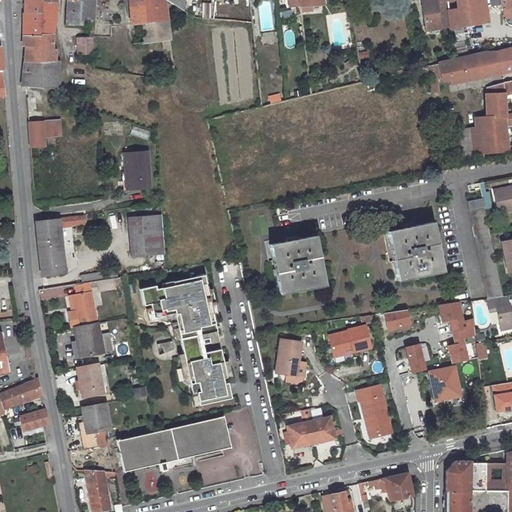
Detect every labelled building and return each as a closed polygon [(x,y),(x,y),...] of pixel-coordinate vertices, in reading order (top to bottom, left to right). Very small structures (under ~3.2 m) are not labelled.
[(24,0),(24,13),(41,13),(42,2),(56,2),(56,0),(24,0)] [(66,0),(66,11),(80,12),(79,25),(89,25),(94,25),(95,0),(66,0)] [(128,0),(131,24),(167,20),(163,0),(128,0)] [(182,0),(166,0),(181,8),(182,0)] [(300,0),(292,0),(294,1),(297,15),(302,15),(301,6),(300,0)] [(445,0),(421,0),(425,29),(449,27),(447,11),(445,0)] [(445,0),(447,11),(483,6),(482,0),(445,0)] [(24,13),(23,36),(40,35),(40,33),(52,33),(54,15),(56,2),(42,2),(41,13),(24,13)] [(212,18),(212,3),(202,3),(202,18),(212,18)] [(483,6),(447,11),(449,27),(449,28),(462,26),(467,25),(486,20),(483,6)] [(66,11),(67,25),(79,25),(80,12),(66,11)] [(167,20),(131,24),(132,44),(163,39),(170,38),(167,20)] [(79,25),(67,25),(69,36),(76,36),(88,36),(89,25),(79,25)] [(462,26),(449,28),(452,52),(466,50),(462,26)] [(21,85),(58,89),(58,60),(55,60),(55,50),(52,49),(52,33),(40,33),(40,35),(23,36),(23,45),(25,45),(21,85)] [(511,46),(495,51),(500,73),(501,73),(511,70),(511,46)] [(484,52),(445,61),(449,76),(451,84),(500,73),(495,51),(484,52)] [(445,61),(437,63),(440,76),(441,78),(449,76),(445,61)] [(437,63),(428,65),(430,77),(436,75),(437,77),(440,76),(437,63)] [(504,82),(488,88),(488,93),(504,93),(504,82)] [(488,93),(487,93),(488,115),(488,116),(505,116),(505,114),(504,96),(504,93),(488,93)] [(280,94),(269,96),(271,104),(282,102),(280,94)] [(475,127),(470,127),(473,157),(482,156),(482,153),(509,151),(505,126),(505,116),(488,116),(488,115),(475,116),(475,127)] [(45,120),(46,131),(54,131),(53,120),(45,120)] [(46,131),(46,137),(60,137),(59,120),(53,120),(54,131),(46,131)] [(29,146),(44,145),(42,121),(28,122),(29,146)] [(470,127),(459,128),(463,158),(473,157),(470,127)] [(148,139),(150,132),(138,128),(135,135),(148,139)] [(459,128),(452,129),(455,159),(463,158),(459,128)] [(146,150),(122,152),(124,168),(119,169),(121,190),(127,189),(127,186),(149,184),(146,150)] [(511,187),(494,191),(498,212),(511,209),(511,187)] [(482,197),(467,200),(486,295),(501,293),(482,197)] [(161,214),(128,216),(129,229),(162,226),(161,214)] [(83,215),(35,221),(41,277),(65,273),(62,254),(59,254),(56,226),(84,223),(83,215)] [(431,221),(387,230),(396,280),(441,270),(431,221)] [(162,226),(129,229),(131,253),(164,251),(162,226)] [(314,234),(269,243),(277,292),(323,284),(314,234)] [(511,238),(501,241),(507,271),(511,269),(511,238)] [(103,272),(80,276),(80,283),(90,282),(104,279),(103,272)] [(214,329),(202,273),(171,280),(171,283),(154,287),(153,283),(138,287),(141,303),(148,302),(151,315),(172,311),(178,337),(182,355),(192,404),(229,396),(218,347),(202,350),(198,351),(194,333),(209,330),(214,329)] [(80,283),(75,284),(77,293),(74,294),(77,310),(73,311),(69,312),(72,327),(96,322),(98,322),(90,282),(80,283)] [(42,299),(64,297),(63,287),(42,289),(42,299)] [(486,295),(485,296),(487,306),(495,304),(499,324),(511,322),(511,324),(511,323),(511,303),(508,304),(505,292),(501,293),(486,295)] [(457,300),(437,303),(441,321),(448,319),(451,332),(460,330),(458,322),(462,321),(457,300)] [(405,308),(382,312),(386,328),(409,323),(405,308)] [(96,322),(72,327),(75,342),(79,342),(82,356),(102,352),(96,322)] [(347,330),(327,335),(333,356),(352,351),(351,347),(369,342),(364,323),(346,328),(347,330)] [(201,341),(200,337),(205,335),(210,334),(209,330),(194,333),(198,351),(202,350),(200,342),(201,341)] [(454,344),(447,346),(451,363),(466,360),(460,330),(451,332),(454,344)] [(278,337),(275,371),(286,372),(286,378),(295,380),(301,379),(303,375),(305,361),(298,360),(300,340),(278,337)] [(486,341),(476,343),(480,359),(489,357),(486,341)] [(369,342),(351,347),(352,351),(370,347),(371,347),(369,342)] [(405,347),(411,373),(423,370),(418,344),(405,347)] [(96,362),(74,367),(77,382),(74,382),(76,397),(104,391),(101,375),(104,375),(102,362),(96,363),(96,362)] [(430,373),(429,373),(435,401),(445,399),(446,397),(450,397),(459,395),(453,367),(439,370),(438,366),(429,368),(430,373)] [(13,387),(3,392),(8,406),(41,394),(38,378),(13,387)] [(392,430),(380,382),(358,388),(365,416),(369,415),(374,434),(392,430)] [(445,399),(435,401),(436,407),(451,402),(450,397),(446,397),(445,399)] [(105,401),(81,406),(85,430),(79,432),(82,449),(97,446),(95,430),(110,427),(105,401)] [(43,409),(27,414),(27,415),(31,427),(43,424),(48,423),(43,409)] [(221,414),(115,440),(118,454),(122,470),(229,446),(221,414)] [(27,415),(21,417),(25,429),(31,427),(27,415)] [(374,434),(369,415),(365,416),(370,435),(374,434)] [(329,417),(286,426),(290,447),(334,438),(329,417)] [(511,511),(511,453),(506,455),(505,477),(505,490),(484,491),(485,464),(469,464),(469,459),(462,461),(462,463),(453,463),(445,471),(446,491),(444,491),(443,511),(511,511)] [(115,478),(113,471),(85,470),(92,511),(98,511),(110,511),(103,476),(112,476),(113,479),(115,478)] [(385,481),(389,500),(408,496),(405,483),(408,482),(406,474),(406,473),(382,478),(382,482),(385,481)] [(358,483),(362,501),(369,499),(366,482),(358,483)] [(330,495),(333,511),(341,511),(351,510),(348,500),(344,501),(342,492),(330,495)] [(333,511),(330,495),(324,496),(327,511),(333,511)]
